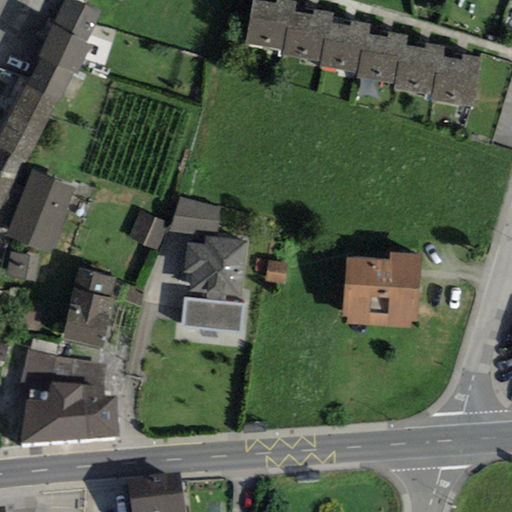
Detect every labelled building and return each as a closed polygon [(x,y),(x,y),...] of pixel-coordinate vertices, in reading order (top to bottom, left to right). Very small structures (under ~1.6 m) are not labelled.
[(99,14),(69,0),(63,0),(52,25),(87,41),(99,14)] [(252,0),(245,44),(283,50),(286,28),(292,29),(295,12),(296,1),(290,0),(276,0),(276,3),(255,0),(252,0)] [(333,12),(314,9),(313,15),(295,12),(292,29),(286,28),(283,50),(282,55),(319,62),(323,40),(328,41),(331,23),(333,12)] [(319,66),(358,72),(361,52),(366,53),(369,35),(370,24),(351,21),(350,26),(331,23),(328,41),(323,40),(319,62),(319,66)] [(87,41),(52,25),(37,57),(39,58),(72,73),(78,75),(92,43),(87,41)] [(357,77),(394,84),(398,62),(404,63),(407,45),(408,36),(389,32),(388,38),(369,35),(366,53),(361,52),(358,72),(357,77)] [(393,89),(432,95),(436,73),(441,74),(444,56),(444,47),(424,43),(424,49),(407,45),(404,63),(398,62),(394,84),(393,89)] [(472,108),(481,58),(463,55),(462,59),(444,56),(441,74),(436,73),(432,95),(431,101),(472,108)] [(26,87),(58,102),(72,73),(39,58),(26,87)] [(0,135),(0,147),(29,160),(58,102),(26,87),(0,135)] [(0,192),(12,198),(29,160),(0,147),(0,192)] [(50,253),(74,188),(29,172),(5,236),(50,253)] [(0,223),(12,198),(0,192),(0,223)] [(220,209),(180,198),(169,232),(215,236),(220,209)] [(157,250),(167,222),(138,212),(127,239),(157,250)] [(205,300),(183,297),(180,327),(241,333),(244,304),(225,302),(226,294),(242,296),(247,241),(206,237),(205,245),(186,243),(184,273),(191,274),(190,292),(206,293),(205,300)] [(39,257),(11,252),(7,275),(35,280),(39,257)] [(416,322),(420,264),(421,255),(389,253),(389,262),(346,259),(342,316),(347,317),(346,324),(410,329),(411,321),(416,322)] [(287,263),(267,261),(265,282),(285,284),(287,263)] [(78,269),(74,290),(109,298),(114,277),(78,269)] [(144,291),(127,285),(123,301),(140,308),(144,291)] [(102,349),(113,299),(109,298),(74,290),(62,340),(102,349)] [(43,304),(21,302),(18,329),(41,331),(43,304)] [(12,336),(0,332),(0,364),(4,365),(12,336)] [(29,350),(55,356),(58,344),(31,339),(29,350)] [(105,398),(102,386),(105,364),(55,356),(29,350),(20,382),(50,390),(51,384),(81,387),(81,399),(105,398)] [(26,402),(21,443),(118,437),(116,398),(105,398),(81,399),(81,387),(51,384),(50,390),(49,401),(26,402)] [(263,423),(244,424),(244,434),(263,432),(263,423)] [(131,511),(184,511),(181,473),(128,479),(131,511)] [(319,473),(295,474),(295,483),(319,482),(319,473)]
